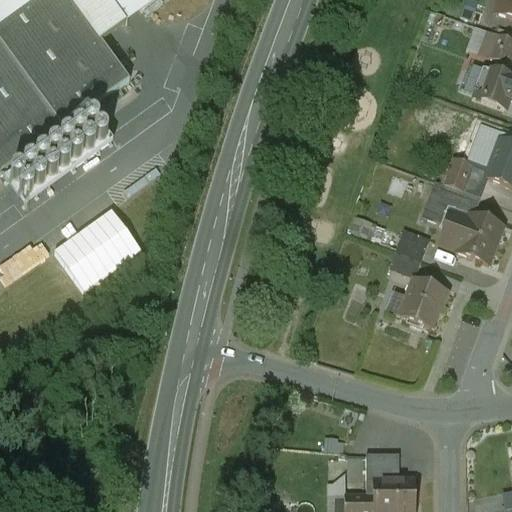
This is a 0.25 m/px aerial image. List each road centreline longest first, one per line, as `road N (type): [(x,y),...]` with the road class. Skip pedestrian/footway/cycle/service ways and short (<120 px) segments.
road 1 (unknown): [(0,268),(192,121),(238,0)]
road 2 (secondary): [(299,0),(249,137),(191,350)]
road 3 (residential): [(191,350),(410,411),(460,417)]
road 4 (secondary): [(191,350),(163,511)]
road 5 (residential): [(511,282),(460,417)]
